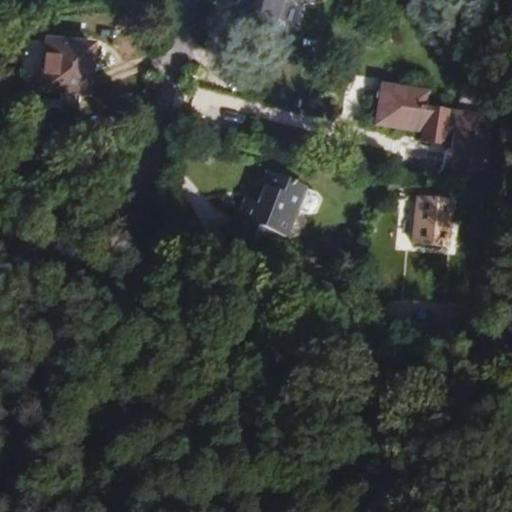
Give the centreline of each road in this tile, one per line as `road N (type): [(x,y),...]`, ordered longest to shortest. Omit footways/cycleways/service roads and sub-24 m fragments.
road 1 (track): [(136,289),(207,302),(436,394),(511,411)]
road 2 (track): [(136,289),(297,511)]
road 3 (residential): [(131,248),(190,0)]
road 4 (track): [(0,277),(136,289)]
